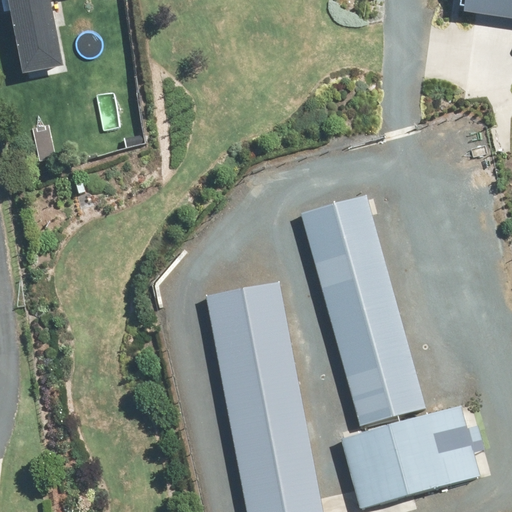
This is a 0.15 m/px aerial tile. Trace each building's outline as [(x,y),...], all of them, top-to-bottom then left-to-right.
[(1,0),(15,75),(57,68),(45,0),(1,0)] [(511,0),(472,0),(470,18),(511,23),(511,0)] [(359,435),(427,416),(369,207),(301,226),(359,435)] [(325,511),(290,284),(214,295),(247,511),(325,511)] [(481,482),(466,416),(352,443),(367,508),(481,482)]
